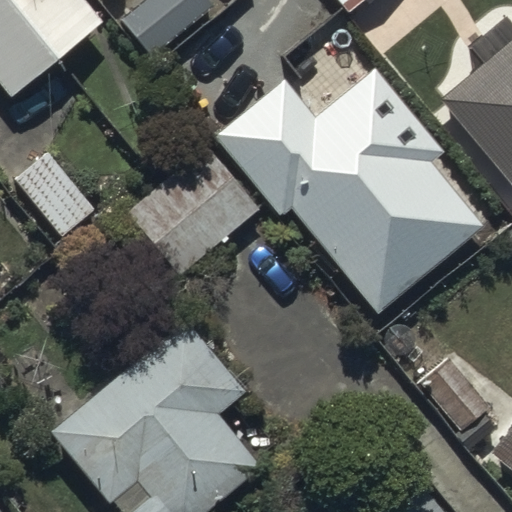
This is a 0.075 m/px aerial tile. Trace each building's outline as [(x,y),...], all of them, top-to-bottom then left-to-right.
[(83,0),(0,0),(0,89),(7,99),(103,24),(83,0)] [(127,0),(118,7),(146,45),(206,0),(127,0)] [(363,0),(361,2),(383,28),(416,0),(363,0)] [(511,186),(511,39),(439,106),(511,186)] [(439,136),(369,56),(310,106),(276,67),(209,125),(277,204),(285,197),(378,304),(483,214),(426,148),(439,136)] [(201,133),(120,202),(172,264),(254,195),(201,133)] [(42,141),(8,169),(55,227),(89,200),(42,141)] [(240,374),(179,304),(44,420),(124,511),(186,511),(255,453),(209,400),(240,374)] [(439,348),(414,369),(456,421),(482,400),(439,348)] [(511,406),(486,439),(511,459),(511,406)] [(441,511),(401,460),(333,511),(441,511)]
